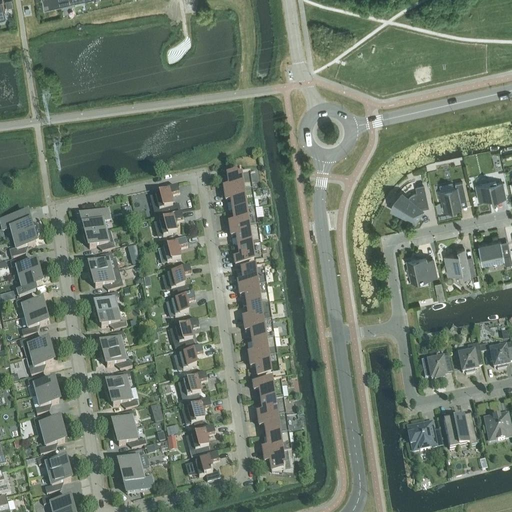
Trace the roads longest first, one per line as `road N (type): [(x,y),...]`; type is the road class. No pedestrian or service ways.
road 1 (residential): [(118,511),(245,478),(199,175),(55,209)]
road 2 (residential): [(55,209),(100,511)]
road 3 (residential): [(399,326),(386,240),(511,214)]
road 4 (tertiary): [(337,335),(319,212),(324,155)]
road 5 (residential): [(399,326),(411,403),(511,382)]
road 6 (tertiary): [(351,511),(358,471),(337,335)]
road 7 (tertiary): [(349,127),(511,90)]
